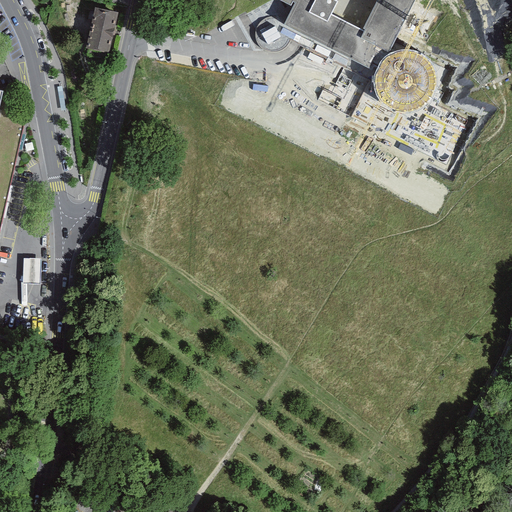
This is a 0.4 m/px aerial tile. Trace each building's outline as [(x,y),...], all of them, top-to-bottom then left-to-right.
[(381,51),(377,49),(379,46),(392,52),(418,0),(282,0),(292,5),(294,1),(296,2),(285,24),(372,69),(376,61),(381,51)] [(115,14),(95,9),(86,46),(106,51),(115,14)] [(255,26),(265,46),(281,38),(271,18),(255,26)] [(411,50),(397,50),(388,55),(381,61),(375,74),(371,80),(343,69),(331,92),(322,87),(317,98),(451,167),(474,122),(437,104),(447,85),(441,83),(447,70),(435,65),(426,55),(411,50)] [(41,260),(23,260),(23,285),(41,286),(41,260)]
